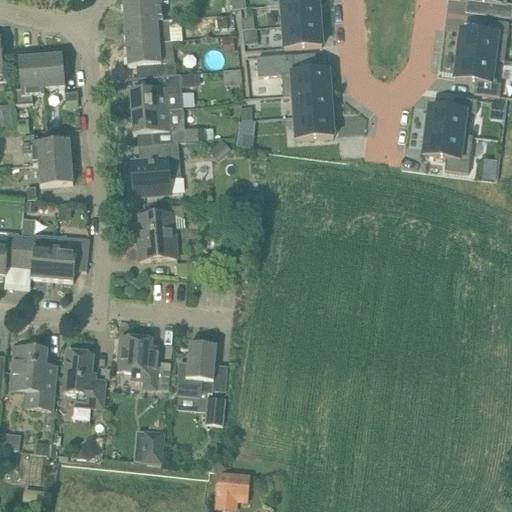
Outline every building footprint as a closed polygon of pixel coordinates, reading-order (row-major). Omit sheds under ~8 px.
[(146,0),(147,1),(124,3),(125,20),(125,26),(163,23),(162,17),(161,6),(169,5),(168,0),(146,0)] [(245,0),(236,1),(236,10),(237,11),(241,11),(246,11),(245,0)] [(319,5),(275,8),(277,30),(321,27),(319,5)] [(227,19),(217,20),(218,32),(228,31),(227,19)] [(253,20),(245,21),(246,31),(254,30),(253,20)] [(125,26),(126,36),(127,48),(150,46),(170,45),(169,33),(168,23),(163,23),(125,26)] [(462,32),(459,57),(497,62),(500,37),(510,38),(511,26),(487,23),(486,35),(462,32)] [(321,27),(277,30),(279,52),(323,48),(321,27)] [(256,33),(246,33),(247,45),(257,45),(256,33)] [(0,85),(11,85),(11,83),(9,63),(3,64),(1,40),(0,40),(0,85)] [(150,46),(127,48),(129,69),(138,68),(139,80),(148,80),(177,77),(176,65),(175,65),(173,44),(170,45),(150,46)] [(48,59),(51,91),(66,90),(63,57),(48,59)] [(291,57),(258,60),(259,79),(282,77),(284,100),(293,99),(293,98),(331,95),(329,73),(294,75),(293,57),(291,57)] [(459,57),(456,82),(480,85),(478,97),(479,97),(502,100),(504,88),(494,86),(497,62),(459,57)] [(44,91),(51,91),(48,59),(19,61),(20,81),(21,92),(15,93),(16,108),(33,106),(33,98),(45,97),(44,91)] [(149,91),(130,93),(132,115),(183,111),(182,88),(181,77),(177,77),(148,80),(149,91)] [(66,104),(79,103),(78,94),(65,95),(66,104)] [(331,95),(293,98),(293,99),(295,120),(332,117),(331,95)] [(426,120),(425,130),(427,131),(427,134),(468,139),(469,138),(472,115),(476,115),(478,103),(477,103),(454,100),(452,112),(430,109),(428,120),(426,120)] [(183,111),(132,115),(134,137),(137,137),(151,136),(152,147),(179,145),(186,145),(185,131),(183,111)] [(252,111),(241,111),(242,123),(253,123),(252,111)] [(332,117),(295,120),(297,143),(334,140),(332,117)] [(0,121),(0,130),(13,128),(12,119),(0,121)] [(28,122),(17,123),(18,135),(29,134),(28,122)] [(424,136),(422,147),(425,147),(424,158),(446,161),(445,173),(468,176),(473,139),(469,138),(468,139),(427,134),(426,137),(424,136)] [(72,165),(71,157),(70,142),(39,145),(38,138),(23,140),(24,157),(33,156),(34,168),(39,168),(72,165)] [(238,138),(237,149),(252,151),(254,139),(253,139),(239,138),(238,138)] [(139,163),(132,164),(135,199),(155,197),(171,196),(171,194),(183,193),(182,181),(181,181),(179,145),(152,147),(153,162),(139,163)] [(41,189),(53,188),(73,187),(72,165),(39,168),(41,189)] [(27,190),(28,203),(37,202),(36,189),(27,190)] [(177,261),(176,241),(174,216),(140,219),(142,246),(138,246),(140,263),(177,261)] [(226,233),(220,271),(244,274),(249,237),(226,233)] [(10,238),(8,246),(0,245),(0,283),(3,283),(4,279),(6,279),(7,269),(20,270),(22,239),(10,238)] [(52,283),(56,240),(46,239),(45,250),(34,249),(34,240),(22,239),(20,270),(32,271),(31,281),(52,283)] [(90,243),(70,241),(56,240),(52,283),(74,285),(75,273),(87,274),(90,243)] [(152,342),(142,341),(122,340),(119,374),(133,375),(132,382),(144,383),(144,391),(169,394),(172,365),(160,364),(161,350),(152,349),(152,342)] [(217,348),(197,346),(189,346),(189,351),(188,368),(181,367),(178,396),(200,398),(200,395),(213,396),(217,348)] [(54,414),(57,378),(45,376),(47,353),(15,350),(13,370),(11,394),(26,395),(25,411),(54,414)] [(103,411),(104,404),(106,384),(91,382),(93,357),(67,355),(64,395),(76,396),(75,408),(103,411)] [(223,429),(225,403),(207,401),(205,427),(223,429)] [(163,468),(165,436),(144,434),(141,466),(163,468)] [(219,475),(216,502),(238,504),(248,505),(251,478),(219,475)]
